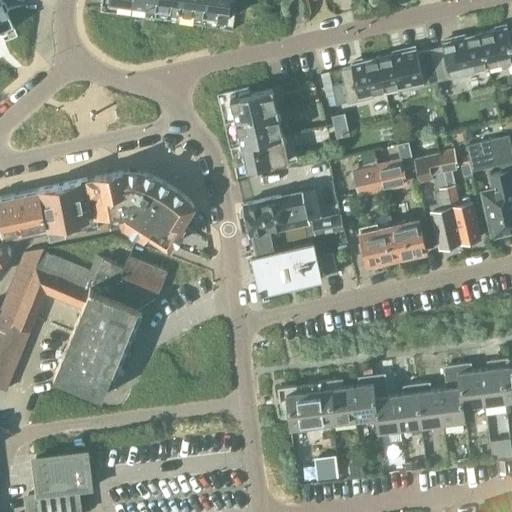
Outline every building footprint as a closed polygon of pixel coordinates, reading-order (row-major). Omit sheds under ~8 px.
[(0,0),(0,30),(12,26),(0,0)] [(156,0),(155,8),(179,11),(180,0),(156,0)] [(180,0),(179,11),(203,15),(204,0),(180,0)] [(204,0),(203,15),(227,18),(228,9),(231,10),(232,0),(204,0)] [(506,26),(479,33),(487,68),(500,64),(501,66),(511,63),(511,28),(507,30),(506,26)] [(452,39),(441,42),(442,45),(450,79),(475,73),(474,71),(487,68),(479,33),(452,39)] [(404,50),(377,57),(385,92),(398,89),(398,91),(423,85),(424,84),(416,51),(404,54),(404,50)] [(342,82),(331,84),(336,104),(347,101),(347,103),(372,97),(372,95),(385,92),(377,57),(350,63),(351,67),(339,69),(342,82)] [(229,98),(235,122),(277,112),(271,88),(249,93),(248,90),(237,93),(238,96),(229,98)] [(235,122),(240,146),(282,136),(277,112),(235,122)] [(465,145),(470,163),(472,171),(511,161),(511,151),(508,135),(465,145)] [(282,136),(240,146),(246,170),(257,167),(258,170),(273,166),(272,163),(288,160),(282,136)] [(399,157),(376,162),(382,188),(406,182),(403,167),(413,165),(408,142),(396,144),(399,157)] [(472,200),(459,203),(451,167),(456,166),(453,149),(438,152),(450,205),(451,205),(460,242),(480,237),(472,200)] [(451,205),(450,205),(438,152),(423,156),(416,157),(414,158),(420,182),(433,179),(435,189),(433,189),(436,203),(429,205),(430,210),(439,246),(460,242),(451,205)] [(363,166),(352,168),(358,194),(382,188),(376,162),(363,166)] [(472,171),(470,163),(461,165),(463,176),(472,174),(472,171)] [(498,188),(483,192),(493,234),(511,229),(511,191),(511,189),(511,168),(490,173),(493,184),(497,183),(498,188)] [(103,175),(85,178),(93,214),(120,208),(123,223),(143,236),(146,231),(170,247),(183,226),(181,224),(185,218),(187,219),(190,220),(194,219),(196,215),(196,211),(193,205),(187,197),(176,190),(167,184),(156,178),(143,172),(133,171),(122,171),(103,175)] [(53,186),(39,189),(47,225),(50,237),(66,234),(63,221),(69,220),(83,217),(90,215),(93,214),(85,178),(82,179),(61,184),(53,186)] [(0,197),(0,227),(4,234),(32,228),(47,225),(39,189),(25,192),(0,197)] [(251,235),(256,253),(314,240),(310,222),(303,190),(242,204),(249,235),(251,235)] [(344,229),(341,213),(311,219),(315,235),(344,229)] [(396,257),(388,223),(386,215),(375,218),(376,222),(358,226),(366,264),(396,257)] [(418,216),(388,223),(396,257),(426,250),(418,216)] [(0,257),(13,249),(11,245),(4,234),(0,227),(0,257)] [(314,240),(256,253),(256,254),(251,255),(259,287),(258,287),(259,293),(262,292),(261,289),(321,275),(321,274),(337,271),(332,251),(317,254),(314,240)] [(345,244),(338,246),(339,253),(347,251),(345,244)] [(508,357),(499,359),(504,400),(511,399),(511,364),(509,365),(508,357)] [(479,369),(483,403),(485,415),(506,412),(504,400),(499,359),(490,360),(491,367),(479,369)] [(466,363),(457,364),(462,406),(463,406),(483,403),(479,369),(467,370),(466,363)] [(442,422),(444,422),(445,432),(463,430),(461,420),(464,419),(463,406),(462,406),(457,364),(447,365),(450,387),(438,388),(442,422)] [(376,417),(375,417),(377,430),(399,428),(395,394),(383,395),(380,374),(371,375),(376,417)] [(355,419),(375,417),(376,417),(371,375),(361,376),(362,384),(350,385),(355,419)] [(333,422),(355,419),(350,385),(338,387),(337,379),(328,380),(333,422)] [(290,427),(333,422),(328,380),(319,381),(320,389),(295,392),(294,384),(277,387),(280,414),(288,413),(290,427)] [(425,382),(415,383),(421,425),(442,422),(438,388),(426,390),(425,382)] [(407,392),(395,394),(399,428),(421,425),(415,383),(406,384),(407,392)] [(509,440),(488,443),(490,459),(511,456),(509,440)] [(89,452),(38,457),(39,468),(40,483),(41,493),(29,494),(30,504),(31,511),(81,511),(79,491),(93,490),(89,452)] [(335,456),(315,458),(317,480),(338,477),(335,456)] [(413,460),(403,461),(405,471),(415,470),(413,460)] [(361,462),(348,463),(350,478),(363,476),(361,462)]
